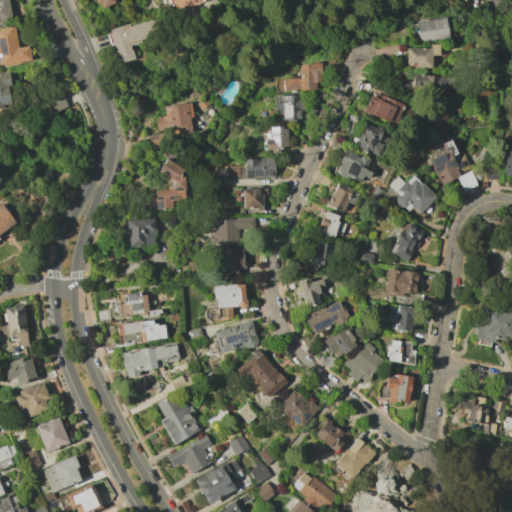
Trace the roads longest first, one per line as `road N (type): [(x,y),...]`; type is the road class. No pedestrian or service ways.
road 1 (residential): [(426,453),(403,444),(308,364),(274,310),(271,282),(284,221),(361,54)]
road 2 (tertiary): [(100,118),(98,168),(60,244),(55,309),(72,374),(145,511)]
road 3 (tertiary): [(166,511),(89,368),(74,310),(81,235),(109,169),(113,132)]
road 4 (residential): [(449,287),(426,453)]
road 5 (residential): [(511,203),(485,203),(462,222),(449,287)]
